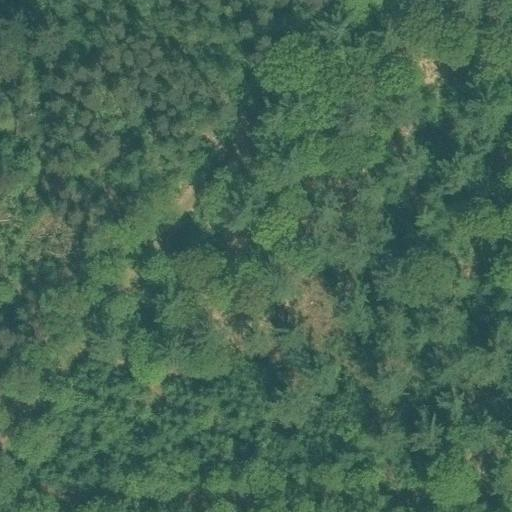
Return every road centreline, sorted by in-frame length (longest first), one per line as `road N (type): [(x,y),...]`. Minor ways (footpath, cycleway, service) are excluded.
road 1 (track): [(0,474),(358,0)]
road 2 (track): [(0,510),(511,498)]
